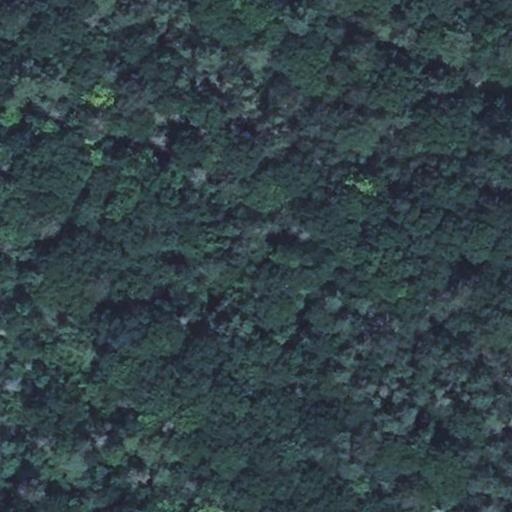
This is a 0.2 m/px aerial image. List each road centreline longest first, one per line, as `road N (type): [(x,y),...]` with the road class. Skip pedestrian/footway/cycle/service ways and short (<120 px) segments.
road 1 (track): [(211,511),(110,383),(0,204)]
road 2 (track): [(304,0),(444,73),(511,84)]
